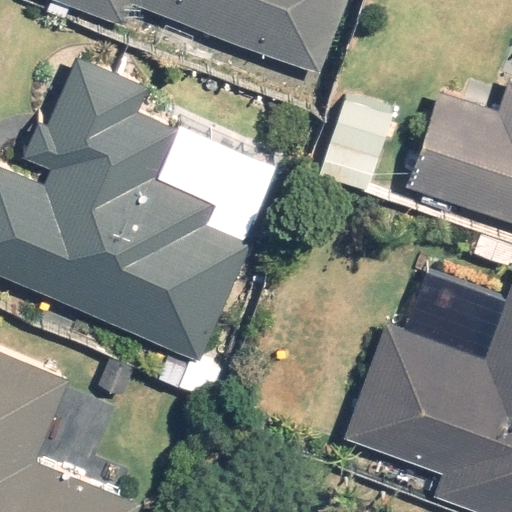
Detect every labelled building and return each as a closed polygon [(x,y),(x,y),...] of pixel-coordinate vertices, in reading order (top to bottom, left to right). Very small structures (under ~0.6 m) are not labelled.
[(132,0),(167,0),(326,62),(350,0),(95,0),(128,13),(132,0)] [(0,151),(0,253),(208,343),(259,227),(217,209),(226,188),(162,160),(181,115),(144,99),(155,73),(88,44),(62,102),(40,92),(19,139),(58,156),(50,173),(0,151)] [(446,77),(413,171),(511,204),(511,71),(504,97),(446,77)] [(334,123),(318,162),(369,184),(386,146),(334,123)] [(394,307),(351,422),(449,458),(440,482),(511,508),(511,293),(494,344),(394,307)] [(0,511),(135,511),(144,492),(39,448),(71,371),(0,340),(0,511)]
